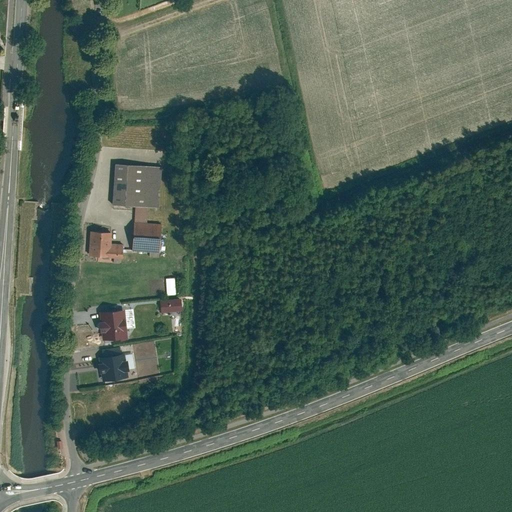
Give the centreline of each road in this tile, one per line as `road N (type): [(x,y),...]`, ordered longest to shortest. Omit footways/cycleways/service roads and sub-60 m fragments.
road 1 (residential): [(77,470),(65,411),(66,323),(97,131),(98,0)]
road 2 (tertiary): [(511,328),(292,418),(79,480)]
road 3 (tertiary): [(15,101),(0,271)]
road 4 (track): [(96,49),(218,0)]
